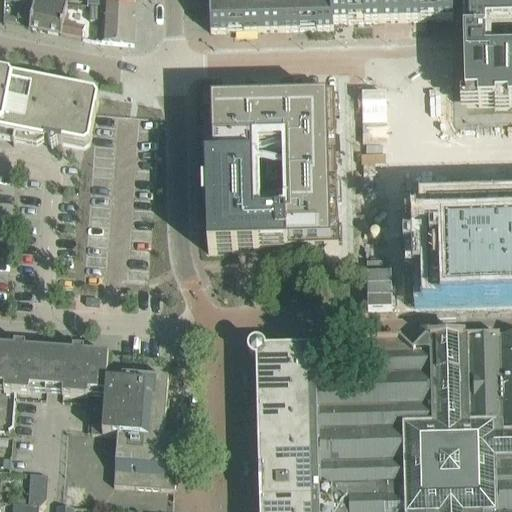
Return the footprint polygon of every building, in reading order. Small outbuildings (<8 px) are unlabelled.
[(136,0),(60,0),(61,3),(66,3),(66,2),(94,3),(94,9),(136,11),(136,0)] [(331,0),(210,0),(211,35),(334,32),(333,26),(332,26),(331,0)] [(331,0),(332,26),(333,26),(453,22),(452,0),(331,0)] [(511,0),(463,0),(465,38),(465,48),(466,71),(470,70),(470,100),(478,100),(478,109),(494,108),(495,108),(496,108),(496,103),(509,103),(509,108),(510,108),(511,108),(511,107),(511,0)] [(35,6),(33,11),(29,31),(62,38),(64,27),(69,8),(35,6)] [(136,11),(94,9),(92,8),(91,24),(103,24),(102,47),(134,49),(136,11)] [(5,19),(4,26),(23,30),(24,23),(5,19)] [(83,42),(85,32),(64,27),(62,38),(83,42)] [(97,103),(94,99),(73,95),(73,93),(66,91),(66,92),(45,88),(45,87),(38,86),(17,82),(10,80),(10,81),(0,78),(0,143),(14,146),(14,148),(16,148),(16,147),(36,151),(45,146),(48,146),(52,152),(58,148),(62,149),(63,145),(84,149),(89,146),(89,142),(91,142),(93,135),(92,135),(96,114),(97,114),(98,107),(96,107),(97,103)] [(335,101),(335,99),(302,100),(237,101),(214,102),(204,102),(205,104),(205,105),(211,105),(212,123),(205,123),(206,148),(212,148),(213,166),(206,166),(207,192),(214,192),(214,210),(207,210),(208,256),(253,255),(292,254),(315,254),(339,253),(338,207),(331,207),(331,189),(337,188),(336,164),(336,163),(330,163),(329,145),(336,145),(335,120),(335,119),(329,120),(328,102),(335,101)] [(511,202),(419,204),(422,301),(511,298),(511,202)] [(511,511),(511,336),(499,337),(467,338),(466,338),(466,339),(462,339),(462,338),(459,338),(459,339),(457,339),(443,340),(437,340),(437,339),(435,339),(432,339),(432,340),(428,340),(427,339),(425,339),(424,340),(424,341),(415,351),(415,350),(414,351),(414,350),(413,352),(412,350),(411,351),(401,341),(402,341),(400,340),(398,340),(376,341),(376,340),(373,340),(372,341),(372,342),(373,342),(374,385),(331,386),(330,364),(331,364),(330,354),(333,354),(333,353),(317,353),(317,352),(314,353),(289,354),(289,353),(286,353),(286,354),(266,354),(265,351),(263,348),(260,346),(256,346),(252,348),(250,350),(249,354),(249,358),(250,361),(253,363),(257,364),(257,384),(257,387),(258,414),(257,414),(257,417),(258,417),(259,444),(258,444),(258,447),(259,447),(260,474),(259,474),(259,477),(260,477),(260,504),(260,507),(261,507),(260,511),(511,511)] [(46,391),(49,353),(25,351),(26,348),(15,347),(14,351),(0,349),(0,387),(4,388),(4,394),(29,396),(30,390),(46,391)] [(106,396),(107,385),(109,357),(84,356),(84,352),(73,351),(73,355),(49,353),(46,391),(63,393),(63,399),(88,400),(88,394),(106,396)] [(165,440),(169,385),(169,382),(122,379),(122,386),(107,385),(106,396),(103,428),(93,427),(92,438),(118,440),(114,490),(175,494),(179,444),(182,444),(182,441),(165,440)] [(28,508),(38,509),(41,509),(46,504),(48,479),(30,477),(28,508)] [(84,511),(85,488),(65,487),(63,511),(75,511),(84,511)]
